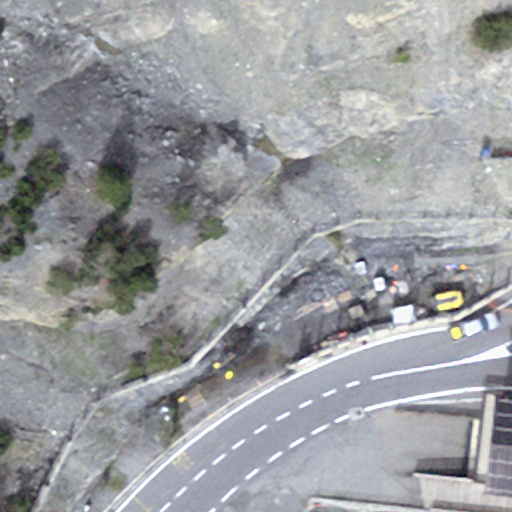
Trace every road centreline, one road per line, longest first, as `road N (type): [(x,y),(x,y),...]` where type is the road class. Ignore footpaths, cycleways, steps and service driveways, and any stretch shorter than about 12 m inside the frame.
road 1 (secondary): [(331,389),(231,448),(160,511)]
road 2 (secondary): [(511,323),(391,358),(331,389)]
road 3 (secondary): [(331,389),(511,373)]
